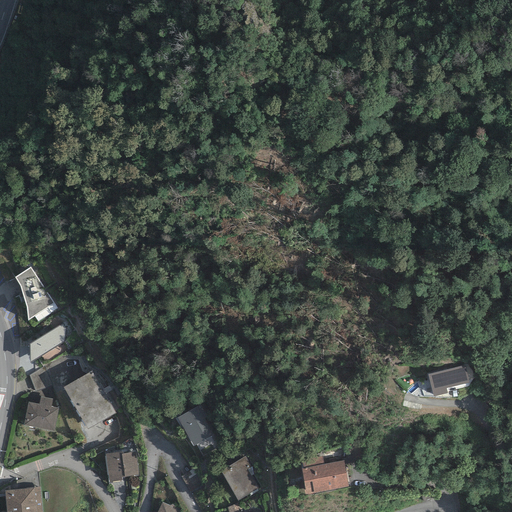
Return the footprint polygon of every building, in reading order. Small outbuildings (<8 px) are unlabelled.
[(54,303),(30,267),(14,277),(20,286),(26,306),(27,309),(27,315),(27,321),(54,303)] [(28,344),(30,363),(64,342),(67,329),(63,323),(28,344)] [(446,388),(469,383),(464,365),(427,374),(433,397),(448,393),(446,388)] [(44,367),(29,376),(35,392),(51,386),(44,367)] [(92,371),(63,387),(87,430),(116,413),(92,371)] [(28,402),(23,425),(54,431),(59,408),(51,407),(52,399),(40,397),(39,404),(28,402)] [(201,404),(177,418),(193,446),(212,436),(203,421),(208,418),(201,404)] [(122,452),(105,454),(108,483),(123,481),(122,477),(138,475),(135,452),(123,453),(122,452)] [(245,456),(221,471),(238,501),(259,488),(247,469),(251,467),(245,456)] [(303,468),(301,469),(306,495),(348,487),(343,461),(324,464),(322,456),(301,460),(303,468)] [(5,490),(6,511),(42,511),(40,487),(25,488),(25,489),(5,490)] [(169,505),(162,502),(156,511),(177,511),(175,506),(171,504),(169,505)] [(244,511),(240,502),(227,507),(228,511),(244,511)]
